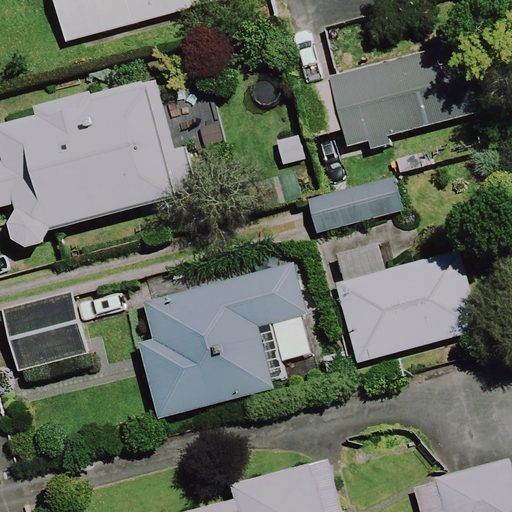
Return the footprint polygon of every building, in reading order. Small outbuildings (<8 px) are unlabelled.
[(54,0),(68,49),(236,4),(234,0),(54,0)] [(299,95),(314,146),(347,137),(353,159),(491,118),(469,45),(299,95)] [(15,251),(20,249),(24,261),(54,252),(51,240),(196,199),(184,156),(177,158),(159,91),(94,110),(91,100),(38,115),(41,125),(0,136),(0,154),(4,167),(0,168),(0,220),(6,219),(15,251)] [(408,217),(399,185),(310,210),(319,242),(408,217)] [(463,254),(338,289),(360,369),(485,333),(463,254)] [(156,348),(143,351),(161,424),(277,397),(261,333),(313,321),(301,270),(147,308),(156,348)] [(86,364),(72,304),(9,320),(24,380),(86,364)] [(236,506),(214,511),(346,511),(333,465),(232,494),(236,506)] [(511,511),(511,478),(509,467),(415,492),(420,511),(511,511)]
